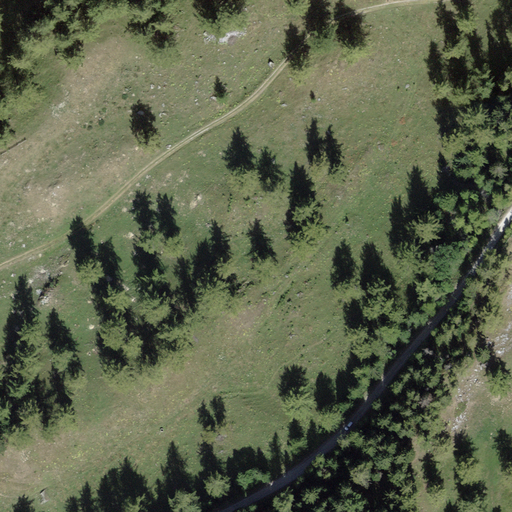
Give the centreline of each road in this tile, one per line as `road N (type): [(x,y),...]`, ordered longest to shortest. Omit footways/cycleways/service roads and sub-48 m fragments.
road 1 (track): [(437,0),(336,21),(247,103),(158,161),(74,232),(0,269)]
road 2 (unclassified): [(511,215),(348,426),(294,473),(226,511)]
